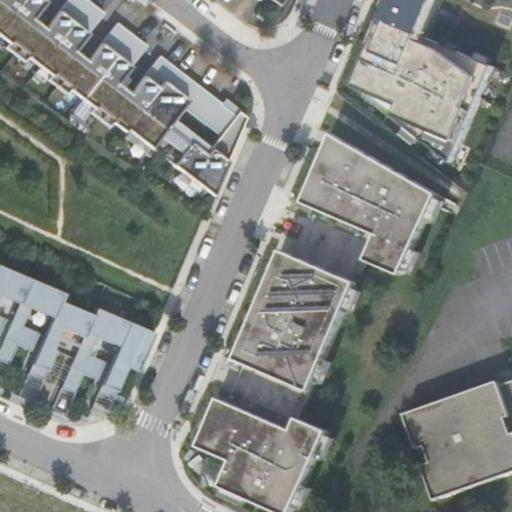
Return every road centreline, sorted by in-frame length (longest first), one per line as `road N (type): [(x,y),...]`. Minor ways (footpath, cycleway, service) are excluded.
road 1 (residential): [(134,482),(288,95)]
road 2 (residential): [(163,0),(288,95)]
road 3 (residential): [(0,423),(134,482)]
